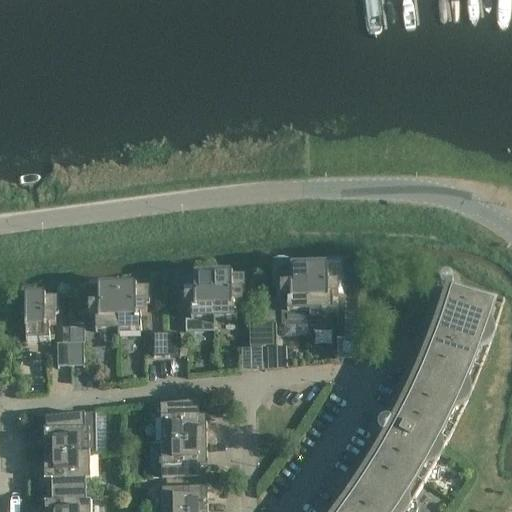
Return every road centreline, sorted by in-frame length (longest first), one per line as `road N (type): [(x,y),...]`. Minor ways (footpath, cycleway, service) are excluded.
road 1 (unclassified): [(511,229),(446,196),(382,189),(272,191),(0,225)]
road 2 (residential): [(249,381),(3,408),(5,511)]
road 3 (residential): [(291,511),(347,425),(366,384),(361,372)]
road 4 (residential): [(250,511),(249,381)]
